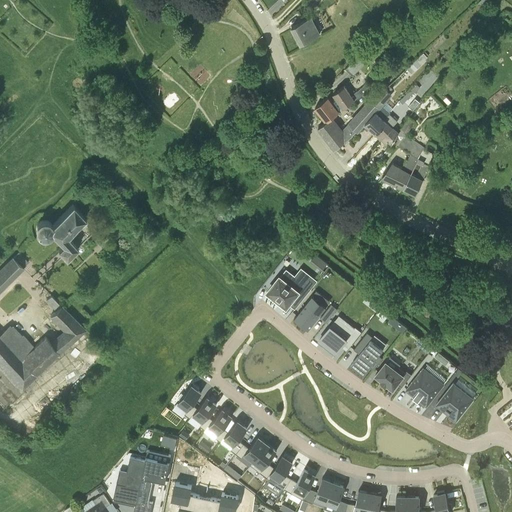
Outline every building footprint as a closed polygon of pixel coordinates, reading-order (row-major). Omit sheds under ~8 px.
[(301,44),(321,33),(312,16),(292,26),(301,44)] [(362,54),(346,68),(353,76),(366,63),(364,62),(367,59),(371,63),(380,52),(372,45),(363,55),(362,54)] [(416,60),(420,64),(422,62),(427,56),(423,52),(416,59),(416,60)] [(422,62),(420,64),(416,60),(416,59),(408,67),(412,72),(416,71),(422,65),(422,62)] [(354,100),(366,91),(372,87),(368,82),(354,93),(355,94),(352,97),(344,85),(334,92),(344,107),(354,100)] [(416,92),(420,87),(417,84),(412,89),(400,100),(403,104),(414,93),(416,92)] [(391,95),(388,93),(393,88),(390,85),(385,89),(384,89),(380,92),(373,100),(372,101),(380,107),(365,123),(376,133),(388,121),(386,119),(390,114),(389,113),(391,112),(383,105),(389,98),(391,95)] [(372,101),(373,100),(371,98),(349,122),(343,129),(334,117),(340,111),(329,96),(323,100),(316,106),(327,120),(318,127),(335,148),(343,142),(358,131),(365,123),(380,107),(372,101)] [(382,137),(394,126),(398,121),(390,114),(386,119),(388,121),(376,133),(381,139),(382,137)] [(396,149),(398,145),(407,135),(415,121),(409,116),(400,131),(394,126),(382,137),(390,145),(396,149)] [(414,167),(424,147),(425,146),(407,135),(398,145),(411,153),(408,159),(407,158),(402,166),(390,160),(382,176),(404,187),(412,171),(414,167)] [(429,163),(434,153),(424,147),(414,167),(419,170),(417,174),(412,171),(404,187),(416,192),(430,164),(429,163)] [(86,218),(77,208),(73,204),(52,225),(52,224),(51,223),(51,222),(50,222),(48,221),(47,220),(46,220),(45,220),(44,220),(42,220),(41,221),(40,221),(39,222),(38,223),(37,224),(37,226),(36,227),(36,229),(36,231),(37,232),(37,234),(38,235),(39,235),(40,236),(41,237),(43,237),(44,237),(45,237),(46,237),(49,236),(50,236),(51,234),(52,233),(52,232),(63,244),(58,248),(66,257),(77,247),(67,236),(86,218)] [(0,270),(0,290),(28,262),(18,252),(0,270)] [(325,271),(330,265),(323,260),(319,266),(325,271)] [(314,280),(306,274),(301,280),(284,267),(263,294),(277,305),(282,299),(293,307),(314,280)] [(56,310),(61,305),(51,295),(46,300),(56,310)] [(294,318),(295,318),(308,328),(308,329),(327,306),(312,295),(294,318)] [(56,310),(51,315),(59,324),(71,313),(62,304),(61,305),(56,310)] [(338,308),(331,304),(320,317),(326,322),(338,308)] [(64,329),(51,341),(62,352),(87,329),(71,313),(59,324),(64,329)] [(352,330),(336,318),(320,338),(337,351),(344,342),(350,346),(363,329),(356,325),(352,330)] [(403,332),(407,327),(400,320),(395,326),(403,332)] [(13,325),(12,326),(10,324),(0,332),(0,363),(23,389),(38,374),(22,358),(34,346),(23,334),(23,335),(13,325)] [(360,353),(353,362),(351,364),(363,374),(365,372),(369,366),(373,369),(383,358),(378,354),(383,349),(371,339),(373,336),(367,332),(354,349),(360,353)] [(62,352),(51,341),(45,336),(34,346),(22,358),(38,374),(62,352)] [(317,337),(314,341),(322,347),(325,343),(317,337)] [(422,348),(428,353),(432,348),(426,343),(422,348)] [(446,364),(449,360),(439,351),(435,356),(446,364)] [(387,383),(393,388),(397,383),(402,386),(412,374),(407,370),(403,375),(386,361),(376,375),(382,379),(381,380),(386,384),(387,383)] [(427,367),(445,382),(448,378),(430,364),(427,367)] [(444,383),(423,367),(406,389),(414,396),(413,397),(418,401),(419,400),(427,406),(444,383)] [(474,398),(453,382),(436,404),(450,415),(448,417),(454,421),(455,419),(456,420),(474,398)] [(197,387),(198,386),(194,383),(193,384),(185,393),(184,392),(180,398),(181,399),(179,401),(189,409),(187,412),(192,417),(195,413),(194,413),(200,406),(195,402),(203,392),(197,387)] [(212,399),(213,398),(209,395),(208,396),(200,406),(194,413),(204,421),(202,424),(208,428),(210,425),(215,418),(210,414),(218,404),(212,399)] [(227,411),(228,410),(224,407),(210,425),(220,433),(217,436),(223,440),(225,437),(230,430),(225,426),(233,416),(227,411)] [(242,423),(243,422),(239,418),(238,420),(230,430),(225,437),(235,445),(232,448),(238,452),(246,442),(240,438),(248,427),(242,423)] [(161,444),(170,446),(170,448),(175,449),(177,437),(163,434),(161,444)] [(255,460),(268,443),(259,436),(251,446),(246,442),(238,452),(243,456),(246,453),(255,460)] [(202,440),(198,445),(202,449),(206,444),(202,440)] [(269,461),(278,450),(268,443),(255,460),(264,468),(262,471),(269,477),(272,473),(271,473),(276,466),(269,461)] [(288,458),(289,456),(284,454),(284,455),(271,473),(272,473),(282,480),(280,483),(287,488),(293,477),(287,473),(294,462),(288,458)] [(151,494),(153,482),(154,478),(156,479),(165,481),(170,460),(146,455),(145,460),(136,503),(133,511),(150,511),(153,501),(150,501),(151,494)] [(114,497),(113,498),(136,503),(145,460),(130,456),(127,471),(120,469),(117,482),(114,497)] [(223,469),(229,473),(233,468),(228,464),(223,469)] [(196,469),(179,465),(172,498),(182,500),(178,511),(225,511),(226,509),(235,511),(239,495),(223,492),(220,507),(189,501),(196,469)] [(314,471),(313,472),(306,469),(300,481),(293,477),(287,488),(295,492),(296,489),(308,494),(318,475),(318,473),(314,471)] [(322,477),(315,497),(326,501),(333,482),(323,478),(322,477)] [(337,505),(345,486),(344,486),(333,482),(326,501),(337,505)] [(359,490),(355,510),(362,511),(366,511),(370,492),(359,490)] [(437,508),(429,510),(428,511),(450,511),(450,509),(453,509),(451,502),(449,503),(446,491),(445,492),(444,490),(437,491),(438,494),(433,495),(437,508)] [(378,511),(382,494),(381,494),(381,495),(370,492),(366,511),(378,511)] [(97,505),(88,511),(108,511),(105,507),(110,503),(103,493),(93,500),(97,505)] [(408,511),(408,496),(397,496),(396,496),(396,510),(387,510),(386,511),(408,511)] [(428,511),(429,510),(420,510),(420,496),(419,496),(408,496),(408,511),(428,511)] [(272,506),(274,501),(269,498),(266,502),(272,506)]
